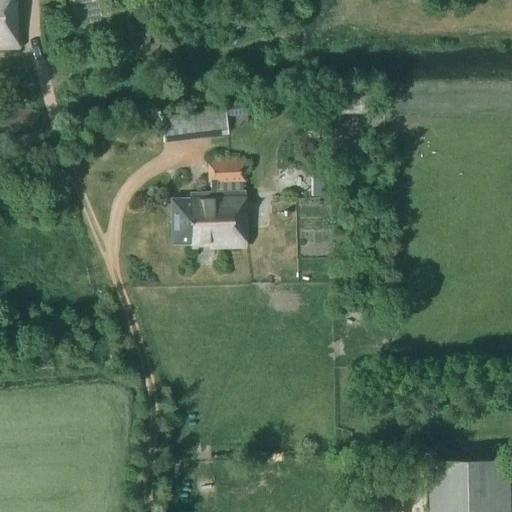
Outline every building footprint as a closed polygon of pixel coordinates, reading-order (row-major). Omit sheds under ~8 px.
[(0,0),(0,46),(22,46),(21,0),(0,0)] [(226,117),(234,116),(235,127),(248,124),(245,100),(224,103),(226,117)] [(244,179),(243,160),(208,161),(208,180),(210,180),(210,191),(189,192),(189,198),(170,198),(171,244),(190,243),(190,248),(245,246),(243,179),(244,179)] [(361,312),(361,292),(343,292),(344,313),(361,312)] [(430,461),(431,511),(510,511),(510,460),(430,461)]
